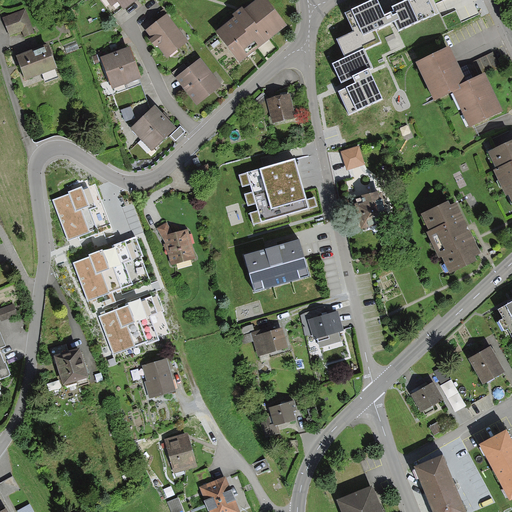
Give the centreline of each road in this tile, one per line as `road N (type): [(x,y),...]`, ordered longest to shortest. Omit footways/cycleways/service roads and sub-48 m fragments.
road 1 (residential): [(0,445),(23,406),(44,263),(38,157),(71,149),(119,180),(145,181),(278,61),(306,47)]
road 2 (residential): [(306,47),(373,392)]
road 3 (tertiary): [(511,261),(373,392)]
road 4 (tertiary): [(373,392),(320,445),(304,473),(297,511)]
road 5 (residential): [(395,464),(511,401)]
